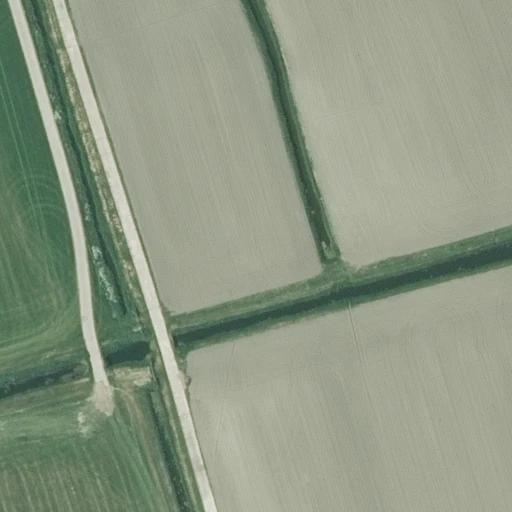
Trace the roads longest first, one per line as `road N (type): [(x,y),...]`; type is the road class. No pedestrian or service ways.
road 1 (track): [(60,0),(212,511)]
road 2 (track): [(4,0),(84,254),(86,328),(102,399)]
